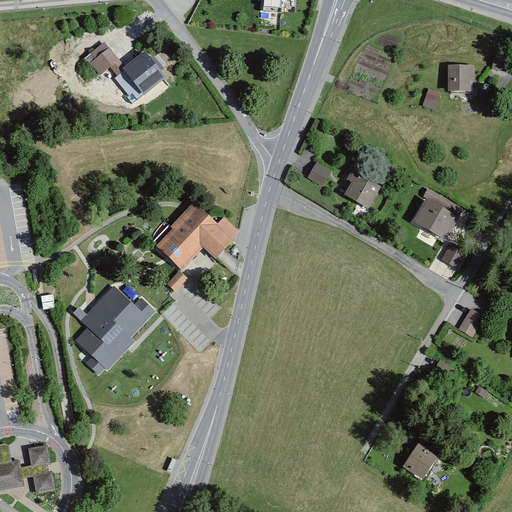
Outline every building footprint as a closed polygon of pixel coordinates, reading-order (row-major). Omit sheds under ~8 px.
[(256,0),(256,9),(284,10),(285,0),(256,0)] [(121,75),(142,102),(166,83),(144,56),(125,71),(105,45),(85,61),(105,87),(121,75)] [(494,57),(491,75),(506,78),(510,60),(494,57)] [(473,74),(445,73),(444,99),(472,100),(473,74)] [(422,108),(435,112),(440,98),(427,94),(422,108)] [(331,173),(317,165),(307,182),(322,190),(331,173)] [(343,204),(365,217),(380,191),(352,175),(345,186),(352,190),(343,204)] [(426,203),(411,228),(443,248),(458,223),(426,203)] [(155,247),(182,270),(204,246),(216,257),(232,239),(193,204),(155,247)] [(450,247),(440,262),(454,272),(464,256),(450,247)] [(179,273),(167,284),(175,291),(186,280),(179,273)] [(156,311),(141,297),(134,305),(115,286),(89,313),(87,314),(80,308),(75,314),(90,328),(78,340),(95,357),(88,364),(98,373),(105,366),(107,369),(134,342),(130,338),(156,311)] [(471,313),(457,334),(470,342),(484,322),(471,313)] [(0,445),(0,490),(25,486),(24,478),(34,476),(37,494),(57,491),(53,472),(49,473),(48,466),(52,465),(49,445),(30,449),(33,466),(22,468),(21,460),(13,461),(11,454),(10,447),(7,444),(0,445)] [(417,448),(400,473),(421,487),(438,461),(417,448)]
